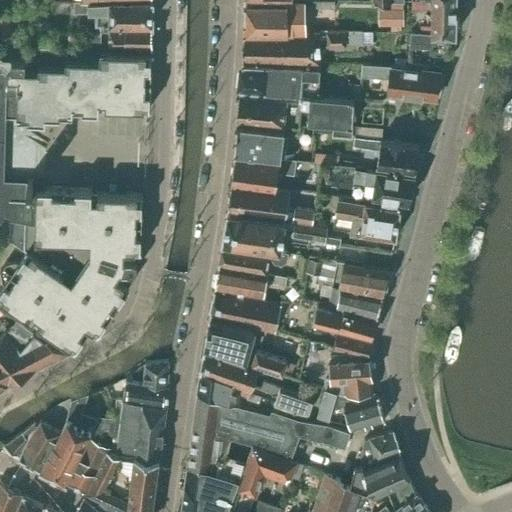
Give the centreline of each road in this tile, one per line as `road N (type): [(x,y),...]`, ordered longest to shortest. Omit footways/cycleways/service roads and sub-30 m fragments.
road 1 (unclassified): [(460,511),(434,473),(396,361),(483,0)]
road 2 (residential): [(166,511),(219,157),(228,0)]
road 3 (residential): [(168,0),(166,169),(143,299),(121,334),(0,405)]
